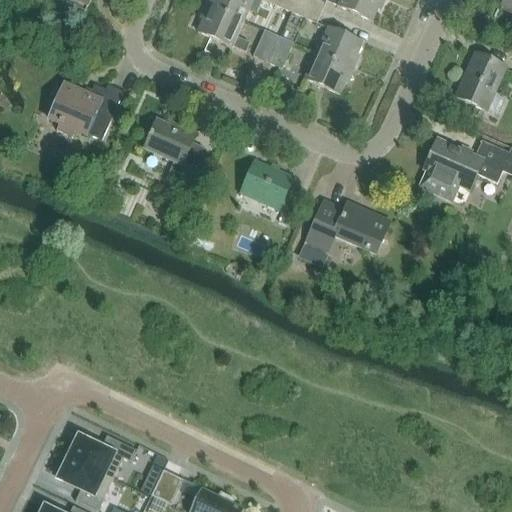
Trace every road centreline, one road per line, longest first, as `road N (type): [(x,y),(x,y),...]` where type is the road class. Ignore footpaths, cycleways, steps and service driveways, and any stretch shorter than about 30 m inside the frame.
road 1 (residential): [(148,0),(134,33),(137,63),(356,164),(378,153),(448,0)]
road 2 (residential): [(44,409),(66,392),(86,394),(279,489),(295,511)]
